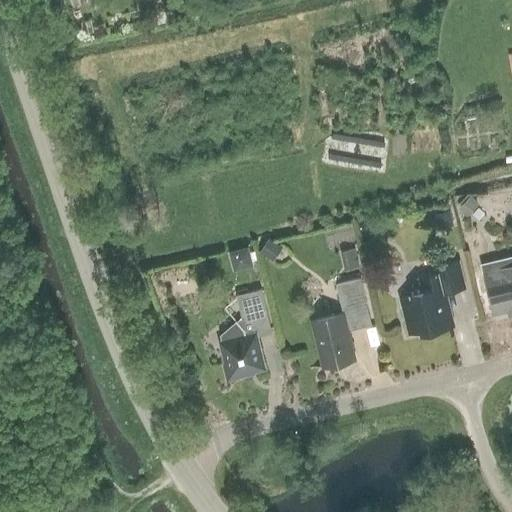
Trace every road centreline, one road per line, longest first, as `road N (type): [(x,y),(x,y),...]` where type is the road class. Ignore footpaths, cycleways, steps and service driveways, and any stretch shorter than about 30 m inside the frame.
road 1 (secondary): [(176,464),(145,403),(0,14)]
road 2 (residential): [(176,464),(241,430),(460,377)]
road 3 (unknown): [(0,320),(26,379),(82,418),(122,496),(167,482),(176,464)]
road 4 (residential): [(460,377),(489,471),(511,506)]
